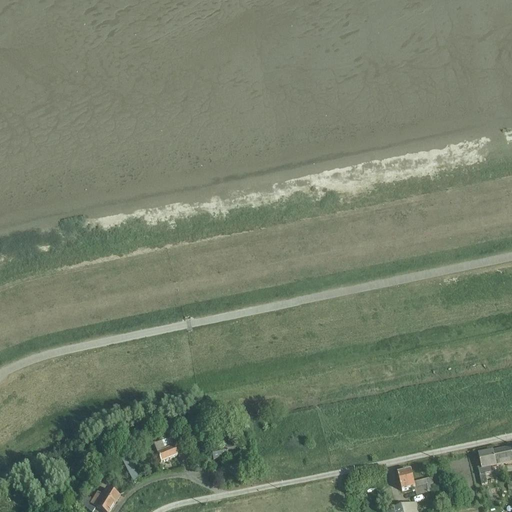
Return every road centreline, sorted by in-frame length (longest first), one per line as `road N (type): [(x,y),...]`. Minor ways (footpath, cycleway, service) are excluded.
road 1 (unclassified): [(0,381),(49,361),(511,264)]
road 2 (track): [(0,220),(511,103)]
road 3 (unclassified): [(222,496),(511,436)]
road 4 (unclassified): [(222,496),(185,477),(169,478),(148,483),(116,511)]
